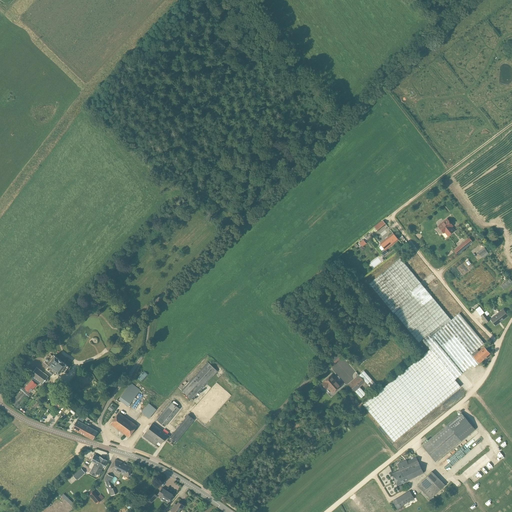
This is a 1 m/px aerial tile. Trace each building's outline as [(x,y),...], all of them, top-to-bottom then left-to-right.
[(448,236),(455,230),(452,227),(453,226),(447,218),(437,226),(444,234),(445,233),(448,236)] [(382,220),(374,227),(378,231),(386,225),(382,220)] [(385,249),(381,253),(384,256),(388,252),(386,249),(398,240),(393,233),(380,243),(385,249)] [(482,258),(489,253),(485,247),(478,252),(482,258)] [(455,380),(463,373),(465,371),(473,365),(469,360),(479,351),(477,349),(484,344),(459,314),(451,320),(400,258),(369,284),(393,313),(394,313),(419,343),(422,340),(430,349),(378,392),(363,405),(394,442),(454,392),(461,386),(455,380)] [(487,311),(480,315),(486,323),(490,320),(487,316),(489,314),(487,311)] [(495,326),(504,319),(499,313),(491,319),(495,326)] [(469,360),(473,365),(475,367),(479,363),(490,354),(484,347),(479,351),(469,360)] [(330,356),(335,363),(342,357),(337,351),(330,356)] [(53,356),(50,354),(49,356),(48,356),(47,356),(46,357),(46,358),(45,358),(45,359),(45,360),(46,360),(44,362),(48,365),(47,366),(59,374),(63,369),(65,371),(68,367),(66,365),(66,364),(55,356),(54,355),(53,356)] [(181,390),(183,392),(191,400),(218,371),(208,362),(181,390)] [(31,375),(30,377),(39,384),(41,382),(43,383),(44,382),(45,382),(46,382),(47,382),(48,381),(48,380),(48,379),(47,378),(48,376),(36,367),(31,374),(31,375)] [(365,382),(371,389),(376,384),(364,371),(359,375),(358,373),(356,375),(356,377),(348,384),(355,392),(361,398),(366,394),(360,387),(365,382)] [(326,389),(328,387),(334,393),(343,384),(341,381),(338,383),(331,375),(322,383),(326,389)] [(32,380),(25,388),(29,393),(37,385),(32,380)] [(141,390),(131,382),(119,399),(129,406),(141,390)] [(17,387),(21,391),(11,402),(18,409),(28,398),(31,395),(19,384),(17,387)] [(43,384),(42,386),(41,387),(40,387),(49,395),(52,392),(43,384)] [(179,405),(174,401),(172,403),(171,402),(156,420),(165,427),(180,409),(177,406),(179,405)] [(149,404),(141,413),(149,419),(157,410),(149,404)] [(129,437),(137,426),(119,412),(111,424),(129,437)] [(435,462),(461,441),(475,429),(462,413),(448,425),(423,446),(435,462)] [(177,442),(195,420),(188,414),(170,437),(177,442)] [(80,416),(73,429),(93,440),(98,431),(82,423),(84,419),(80,416)] [(161,444),(168,435),(152,424),(143,436),(156,445),(158,442),(161,444)] [(107,461),(100,457),(99,458),(94,455),(91,461),(96,463),(94,466),(90,473),(95,476),(97,474),(99,475),(107,461)] [(405,461),(397,464),(400,470),(401,471),(419,463),(416,458),(416,457),(405,462),(405,461)] [(113,464),(111,468),(124,475),(128,477),(133,467),(127,464),(126,465),(125,464),(116,459),(113,464)] [(423,473),(419,463),(401,471),(400,470),(392,473),(397,485),(423,473)] [(81,468),(73,476),(77,480),(85,473),(81,468)] [(417,486),(430,500),(445,485),(432,471),(417,486)] [(107,474),(105,479),(106,483),(107,486),(109,491),(111,496),(117,493),(115,487),(113,488),(111,482),(113,477),(107,474)] [(173,495),(162,488),(158,494),(162,497),(161,498),(165,500),(168,502),(169,500),(173,495)] [(100,494),(98,496),(93,490),(88,494),(97,505),(104,499),(100,494)] [(151,503),(158,496),(153,491),(146,499),(151,503)] [(409,491),(392,501),(398,510),(401,508),(401,507),(414,499),(409,491)] [(439,496),(436,498),(444,506),(446,504),(439,496)] [(178,511),(181,509),(182,510),(185,506),(178,502),(177,504),(175,503),(171,510),(173,511),(178,511)]
